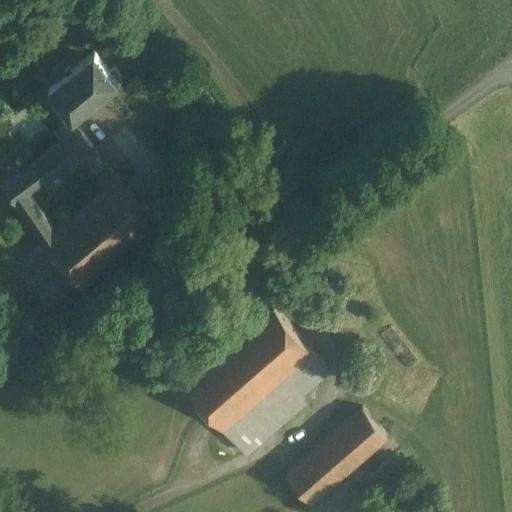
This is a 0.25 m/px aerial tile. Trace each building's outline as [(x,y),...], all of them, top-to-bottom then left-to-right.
[(91,51),(74,65),(72,62),(67,66),(70,69),(47,88),(55,98),(49,103),(73,132),(79,127),(72,118),(117,81),(91,51)] [(73,132),(3,184),(16,202),(27,193),(92,145),(79,127),(73,132)] [(52,232),(41,242),(79,286),(155,220),(111,168),(97,180),(103,188),(52,232)] [(52,232),(27,193),(16,202),(41,242),(52,232)] [(211,357),(182,382),(207,410),(220,425),(251,398),(280,373),(310,347),(272,304),(211,357)] [(310,347),(280,373),(298,393),(328,367),(310,347)] [(280,373),(251,398),(275,427),(304,401),(298,393),(280,373)] [(251,398),(220,425),(245,453),(275,427),(251,398)] [(362,406),(285,471),(311,501),(388,437),(362,406)]
